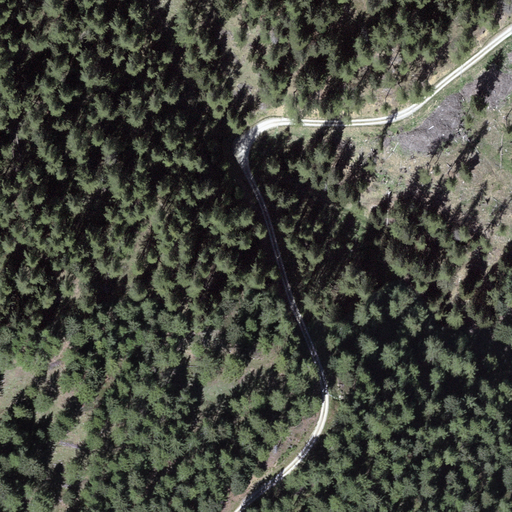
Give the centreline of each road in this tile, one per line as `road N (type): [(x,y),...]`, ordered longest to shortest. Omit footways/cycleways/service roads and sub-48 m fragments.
road 1 (track): [(308,332),(245,163),(247,148),(274,125),(384,119),(511,27)]
road 2 (track): [(241,511),(272,491),(317,432),(327,395),(308,332)]
